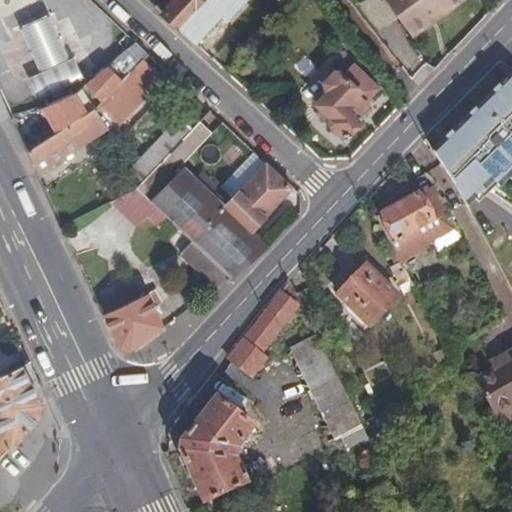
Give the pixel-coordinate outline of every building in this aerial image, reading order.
[(171,0),(160,11),(176,26),(199,0),(171,0)] [(239,0),(199,0),(176,26),(192,41),(220,12),(225,16),(239,0)] [(374,27),(387,19),(375,0),(364,0),(360,3),(374,27)] [(387,0),(411,35),(459,0),(387,0)] [(65,14),(55,18),(21,32),(24,40),(37,69),(82,49),(65,14)] [(46,105),(59,131),(96,109),(147,53),(138,44),(77,91),(46,105)] [(96,109),(59,131),(28,151),(38,173),(111,127),(156,91),(135,72),(150,55),(147,53),(96,109)] [(81,77),(71,56),(29,77),(38,97),(81,77)] [(326,91),(315,102),(328,115),(330,123),(341,134),(347,134),(359,120),(354,116),(366,104),(363,100),(378,85),(352,62),(343,72),(341,70),(334,70),(323,82),(326,91)] [(463,121),(431,152),(452,183),(464,204),(485,190),(511,204),(511,74),(479,106),(463,121)] [(463,121),(479,106),(477,104),(475,104),(471,106),(468,107),(465,111),(463,114),(461,119),(463,121)] [(291,187),(265,163),(220,211),(181,174),(177,178),(173,174),(178,169),(211,132),(199,120),(136,188),(165,215),(191,239),(231,277),(266,245),(250,230),(291,187)] [(220,211),(265,163),(254,152),(219,188),(192,163),(182,173),(181,174),(220,211)] [(177,178),(181,174),(182,173),(178,169),(173,174),(177,178)] [(432,246),(434,250),(438,255),(463,242),(433,189),(432,186),(416,195),(441,241),(432,246)] [(111,197),(108,199),(131,221),(142,211),(156,224),(165,215),(136,188),(111,197)] [(402,266),(434,250),(432,246),(441,241),(416,195),(381,213),(375,217),(402,266)] [(377,206),(371,209),(375,217),(381,213),(377,206)] [(231,277),(191,239),(179,252),(216,288),(231,277)] [(337,294),(367,324),(396,296),(365,266),(337,294)] [(266,310),(283,323),(296,307),(289,302),(295,295),(288,281),(266,310)] [(113,308),(102,314),(116,346),(129,350),(162,327),(144,295),(129,302),(125,293),(110,301),(113,308)] [(266,310),(242,341),(259,354),(283,323),(266,310)] [(363,427),(335,372),(316,334),(287,348),(334,440),(363,427)] [(265,359),(259,354),(242,341),(231,356),(237,367),(251,378),(265,359)] [(511,360),(476,380),(497,418),(511,410),(511,360)] [(26,366),(0,377),(0,460),(37,419),(39,405),(43,402),(26,366)] [(253,434),(218,405),(178,452),(205,504),(244,486),(233,459),(253,434)]
